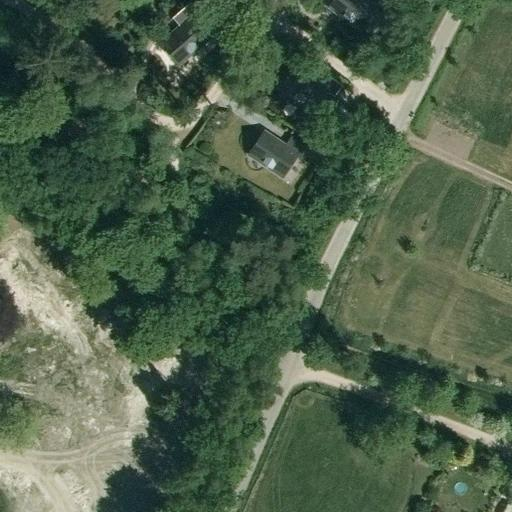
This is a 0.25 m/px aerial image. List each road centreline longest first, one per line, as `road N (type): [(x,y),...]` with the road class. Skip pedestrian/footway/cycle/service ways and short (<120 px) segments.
road 1 (unclassified): [(222,511),(362,189),(464,0)]
road 2 (unknown): [(89,511),(150,393),(74,323),(0,279)]
road 3 (track): [(511,447),(288,363)]
road 4 (unknown): [(400,118),(468,170),(511,191)]
